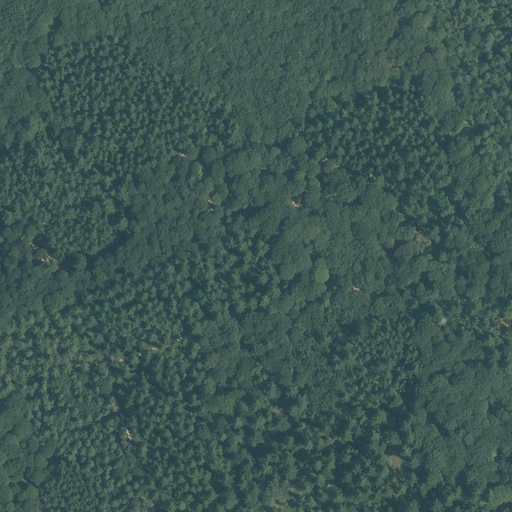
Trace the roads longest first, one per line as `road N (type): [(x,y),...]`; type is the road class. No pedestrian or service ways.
road 1 (track): [(105,365),(511,219)]
road 2 (track): [(511,265),(420,0)]
